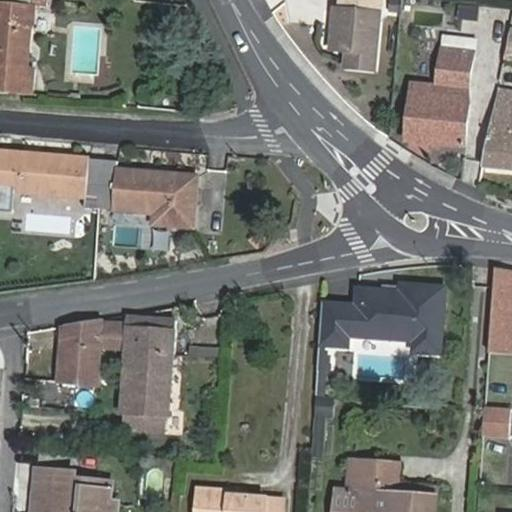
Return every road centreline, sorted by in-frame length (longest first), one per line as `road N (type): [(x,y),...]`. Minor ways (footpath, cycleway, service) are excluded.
road 1 (tertiary): [(424,216),(383,243),(24,313)]
road 2 (residential): [(0,122),(209,141),(269,136),(308,113)]
road 3 (residential): [(11,511),(24,313)]
road 4 (tertiary): [(424,216),(366,175),(308,113)]
road 5 (unknown): [(177,0),(180,138)]
road 6 (tertiary): [(308,113),(236,0)]
